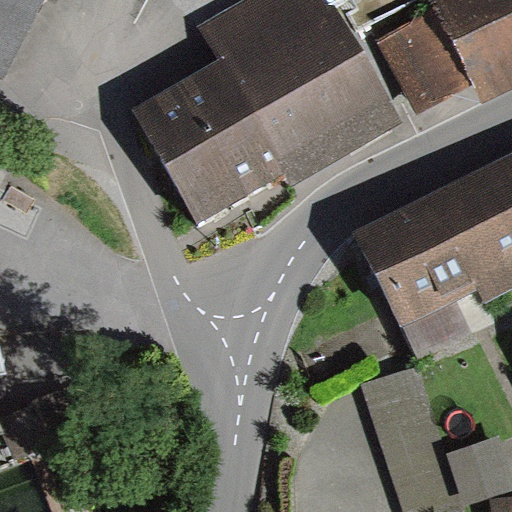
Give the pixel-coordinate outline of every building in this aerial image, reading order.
[(0,0),(0,52),(27,0),(0,0)] [(137,114),(195,211),(274,164),(288,187),(388,128),(312,0),(262,0),(200,37),(217,66),(137,114)] [(511,0),(444,0),(454,17),(393,51),(424,105),(480,73),(490,90),(511,77),(511,0)] [(511,169),(357,252),(400,331),(468,294),(479,314),(511,296),(511,269),(509,264),(511,262),(511,169)] [(488,429),(448,444),(468,499),(508,484),(488,429)]
